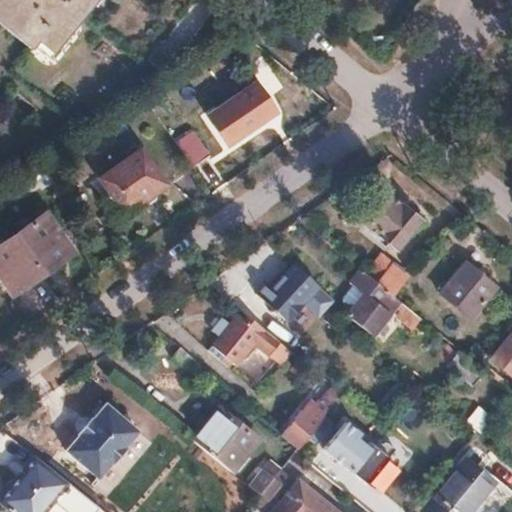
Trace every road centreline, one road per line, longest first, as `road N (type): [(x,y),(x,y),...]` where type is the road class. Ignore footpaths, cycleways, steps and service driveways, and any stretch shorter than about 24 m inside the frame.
road 1 (residential): [(0,380),(379,104)]
road 2 (residential): [(511,212),(379,104)]
road 3 (residential): [(379,104),(252,0)]
road 4 (residential): [(379,104),(511,10)]
road 5 (unclassified): [(448,0),(379,104)]
